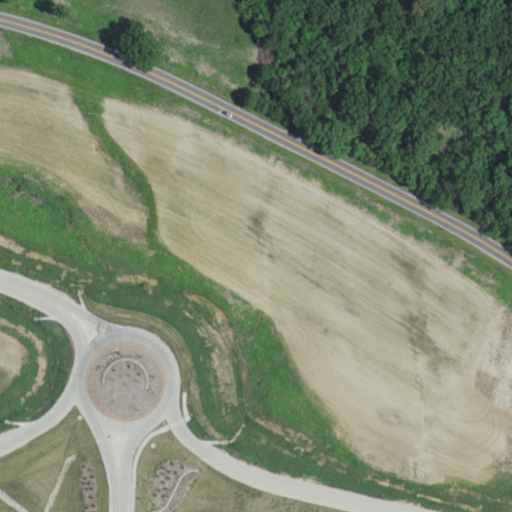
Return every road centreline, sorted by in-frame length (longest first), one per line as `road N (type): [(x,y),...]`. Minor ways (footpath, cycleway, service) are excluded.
road 1 (tertiary): [(511,262),(197,95),(0,22)]
road 2 (motorway): [(412,511),(316,490),(208,450),(167,387)]
road 3 (tertiary): [(101,419),(128,425),(163,401),(167,372),(138,339),(109,340),(87,357),(80,384),(101,419)]
road 4 (residential): [(109,340),(54,301),(0,281)]
